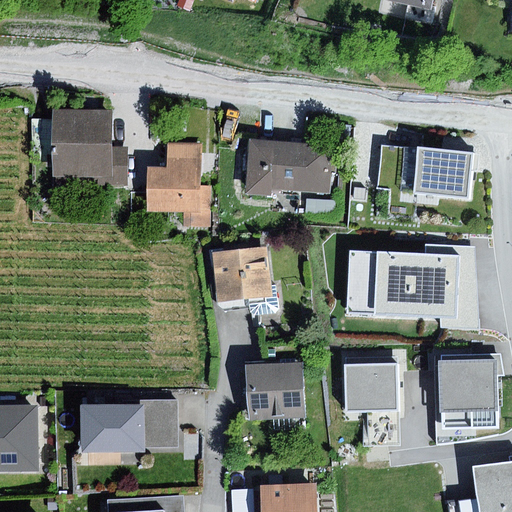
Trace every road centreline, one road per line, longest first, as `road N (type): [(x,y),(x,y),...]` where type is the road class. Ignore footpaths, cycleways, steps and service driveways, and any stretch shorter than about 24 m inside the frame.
road 1 (residential): [(0,70),(98,67),(232,93),(502,122)]
road 2 (residential): [(212,511),(227,338)]
road 3 (residential): [(502,122),(511,288)]
